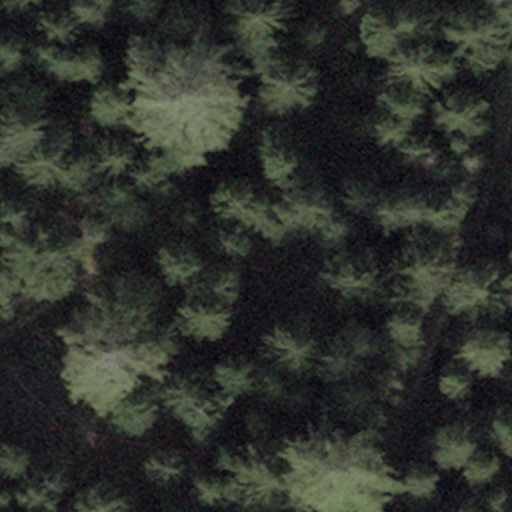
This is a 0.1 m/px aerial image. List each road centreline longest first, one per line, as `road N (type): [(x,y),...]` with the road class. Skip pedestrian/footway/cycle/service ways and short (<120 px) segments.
road 1 (track): [(0,311),(373,0)]
road 2 (track): [(511,130),(369,511)]
